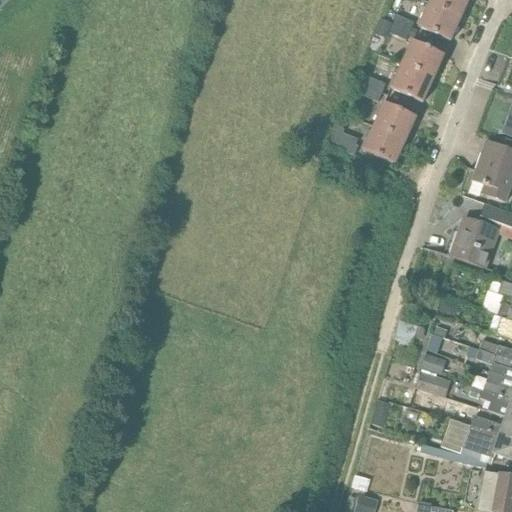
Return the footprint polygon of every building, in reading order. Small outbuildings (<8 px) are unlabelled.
[(430,0),(428,4),(461,19),(469,0),(430,0)] [(418,28),(432,34),(450,43),(461,19),(428,4),(418,28)] [(391,25),(409,33),(413,24),(395,16),(391,25)] [(405,42),(409,33),(391,25),(386,34),(405,42)] [(412,43),(401,66),(433,81),(444,57),(412,43)] [(433,81),(401,66),(390,90),(422,104),(433,81)] [(362,87),(381,96),(385,86),(367,78),(362,87)] [(377,104),(381,96),(362,87),(358,96),(377,104)] [(511,104),(511,98),(492,90),(475,135),(497,143),(511,104)] [(383,103),(372,128),(405,143),(416,119),(383,103)] [(511,140),(511,108),(501,136),(511,140)] [(360,138),(335,127),(332,125),(324,144),(353,156),(360,138)] [(405,143),(372,128),(362,151),(394,166),(405,143)] [(504,149),(486,144),(472,183),(484,188),(481,196),(504,204),(511,181),(511,142),(507,141),(504,149)] [(511,215),(484,206),(479,219),(477,225),(463,220),(458,234),(462,236),(455,257),(451,256),(450,259),(484,271),(499,230),(511,234),(511,215)] [(511,286),(502,283),(498,295),(511,300),(511,286)] [(511,322),(511,309),(501,305),(497,317),(500,319),(507,321),(511,322)] [(511,322),(507,321),(500,319),(494,336),(511,342),(511,322)] [(418,327),(410,325),(407,325),(398,323),(394,341),(399,342),(399,344),(413,347),(415,338),(414,338),(417,328),(418,327)] [(422,340),(425,330),(417,328),(414,338),(415,338),(422,340)] [(461,361),(466,346),(434,334),(429,348),(461,361)] [(511,352),(498,348),(495,357),(511,362),(511,352)] [(491,367),(489,375),(511,382),(511,362),(495,357),(478,351),(475,361),(491,367)] [(444,363),(424,356),(419,370),(439,377),(444,363)] [(435,397),(440,380),(420,374),(415,391),(435,397)] [(511,382),(489,375),(483,392),(511,401),(511,382)] [(509,411),(506,419),(511,421),(511,401),(483,392),(479,401),(509,411)] [(383,430),(389,407),(376,403),(369,426),(383,430)] [(470,427),(511,441),(511,421),(506,419),(503,428),(473,418),(470,427)] [(511,441),(470,427),(467,437),(462,451),(492,461),(494,455),(511,461),(511,441)] [(396,443),(395,492),(408,493),(409,443),(396,443)] [(466,467),(484,470),(486,465),(421,447),(419,454),(466,467)] [(511,511),(511,478),(484,473),(479,500),(477,500),(475,511),(511,511)] [(356,511),(376,511),(378,499),(358,497),(356,511)]
